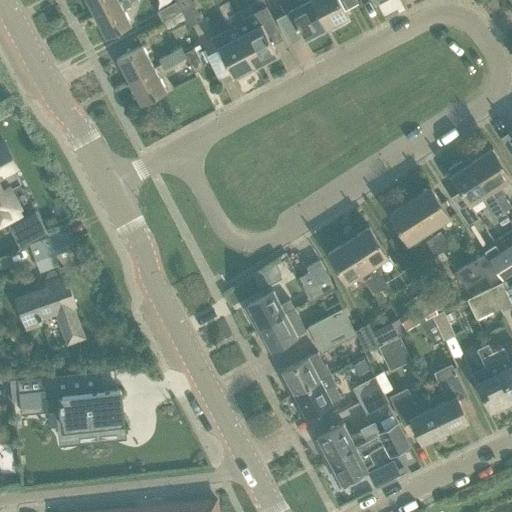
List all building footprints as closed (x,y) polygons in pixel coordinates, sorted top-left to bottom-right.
[(87,0),(95,14),(119,1),(118,0),(87,0)] [(124,10),(132,6),(130,3),(128,0),(120,0),(119,1),(95,14),(107,37),(132,24),(124,10)] [(176,0),(177,2),(183,11),(184,14),(189,21),(192,26),(202,20),(191,0),(176,0)] [(326,26),(312,0),(279,0),(286,12),(290,10),(305,38),(326,26)] [(312,0),(326,26),(348,15),(340,0),(312,0)] [(229,1),(224,3),(219,6),(226,18),(236,13),(235,12),(229,1)] [(157,12),(163,22),(183,11),(177,2),(157,12)] [(230,27),(232,30),(237,27),(256,63),(278,52),(263,23),(274,18),(267,6),(244,18),(240,9),(235,12),(236,13),(226,18),(230,27)] [(189,21),(184,14),(183,11),(163,22),(169,32),(189,21)] [(216,49),(219,48),(233,75),(256,63),(237,27),(232,30),(230,27),(210,38),(216,49)] [(118,58),(130,81),(155,67),(143,45),(118,58)] [(187,58),(184,54),(181,48),(170,54),(175,64),(186,59),(187,58)] [(204,67),(194,48),(184,54),(187,58),(186,59),(193,73),(204,67)] [(175,64),(170,54),(159,60),(164,69),(175,64)] [(142,103),(167,90),(155,67),(130,81),(142,103)] [(0,222),(21,212),(9,189),(21,183),(13,166),(16,164),(4,142),(0,144),(0,222)] [(505,193),(501,185),(511,178),(493,148),(472,161),(491,191),(494,197),(504,212),(511,207),(503,195),(505,193)] [(461,161),(448,169),(470,204),(480,197),(486,206),(489,204),(497,216),(504,212),(494,197),(491,191),(472,161),(464,166),(461,161)] [(431,187),(410,200),(429,230),(450,217),(431,187)] [(410,200),(390,214),(408,243),(429,230),(410,200)] [(387,257),(369,227),(348,240),(367,270),(367,269),(371,276),(380,290),(388,285),(380,272),(381,271),(377,263),(387,257)] [(63,233),(30,245),(40,270),(58,264),(55,254),(69,249),(63,233)] [(433,237),(443,251),(444,250),(450,247),(441,233),(433,237)] [(449,257),(444,250),(443,251),(433,237),(426,242),(439,263),(449,257)] [(346,283),(367,270),(348,240),(327,253),(346,283)] [(495,245),(485,252),(486,253),(489,257),(502,277),(503,278),(511,273),(511,272),(511,246),(500,253),(495,245)] [(476,259),(456,272),(466,289),(486,277),(491,284),(502,277),(489,257),(486,253),(476,259)] [(321,294),(334,287),(320,260),(307,267),(310,272),(298,278),(309,300),(322,294),(321,294)] [(276,265),(255,276),(261,288),(282,276),(276,265)] [(64,269),(51,274),(52,279),(66,274),(64,269)] [(55,285),(30,294),(16,298),(27,328),(41,323),(40,320),(57,313),(69,344),(86,338),(75,307),(77,306),(66,274),(52,279),(55,285)] [(371,276),(364,281),(373,295),(380,290),(371,276)] [(501,308),(502,311),(511,306),(511,304),(505,289),(502,282),(467,299),(477,319),(501,308)] [(249,305),(245,307),(252,319),(255,317),(260,326),(294,308),(289,300),(281,304),(274,290),(248,304),(249,305)] [(406,330),(421,321),(433,316),(439,314),(434,306),(425,291),(413,298),(420,312),(402,322),(406,330)] [(444,311),(439,314),(433,316),(443,338),(454,332),(448,321),(456,317),(451,307),(443,311),(444,311)] [(294,308),(260,326),(265,336),(261,338),(268,349),(271,347),(272,349),(298,335),(306,331),(294,308)] [(308,327),(315,340),(350,322),(342,308),(321,319),(321,320),(308,327)] [(444,338),(443,338),(433,316),(421,321),(424,329),(428,327),(435,342),(444,338)] [(365,350),(378,344),(399,334),(406,330),(402,322),(400,318),(393,322),(373,331),(369,322),(355,330),(365,350)] [(350,322),(315,340),(322,353),(356,335),(350,322)] [(399,334),(378,344),(390,370),(412,360),(399,334)] [(511,399),(511,392),(493,352),(489,344),(477,349),(485,366),(472,372),(477,382),(490,410),(511,399)] [(511,365),(511,366),(503,348),(493,352),(511,392),(511,365)] [(284,371),(280,374),(286,385),(291,385),(295,393),(331,374),(326,364),(324,365),(317,353),(284,371)] [(448,399),(433,406),(445,431),(469,420),(458,398),(465,394),(451,364),(435,372),(448,399)] [(117,389),(117,385),(116,386),(116,389),(104,390),(102,370),(17,379),(21,412),(22,412),(22,407),(61,402),(62,409),(64,409),(66,428),(74,428),(75,436),(121,431),(121,437),(123,437),(117,389)] [(375,376),(381,389),(383,392),(392,388),(383,372),(375,376)] [(331,374),(295,393),(300,401),(296,404),(302,416),(307,415),(341,397),(334,385),(336,384),(331,374)] [(353,387),(360,401),(381,389),(375,376),(353,387)] [(421,442),(445,431),(433,406),(418,413),(406,388),(390,396),(403,424),(411,420),(421,442)] [(381,389),(360,401),(367,414),(388,402),(383,392),(381,389)] [(319,437),(315,440),(321,451),(326,450),(330,459),(356,445),(366,440),(361,430),(351,436),(345,423),(319,437)] [(356,445),(330,459),(335,467),(331,471),(339,486),(341,487),(354,480),(353,475),(368,467),(373,464),(367,451),(383,442),(390,456),(409,446),(398,423),(380,432),(367,440),(366,440),(356,445)] [(375,423),(362,430),(367,440),(380,432),(375,423)] [(393,461),(369,472),(375,486),(399,475),(393,461)] [(218,511),(217,499),(190,502),(191,511),(218,511)] [(164,511),(191,511),(190,502),(163,504),(164,511)]
